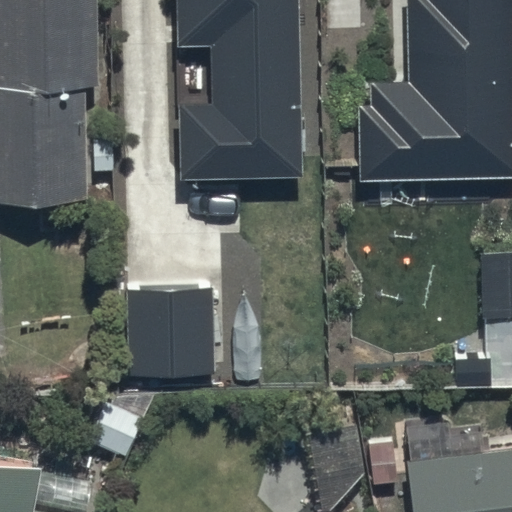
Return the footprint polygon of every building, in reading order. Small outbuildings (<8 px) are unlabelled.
[(96,0),(0,0),(0,193),(85,192),(85,166),(112,166),(111,129),(86,129),(85,73),(97,73),(96,0)] [(295,0),(172,0),(172,38),(208,37),(209,95),(179,96),(180,168),(297,167),(295,0)] [(357,102),(358,171),(511,166),(511,0),(406,0),(408,72),(374,73),(375,102),(357,102)] [(511,247),(483,248),(484,317),(511,316),(511,247)] [(211,280),(122,282),(124,371),(213,369),(211,280)] [(511,349),(460,349),(459,382),(511,382),(511,349)] [(447,415),(401,420),(411,511),(511,511),(511,437),(467,443),(465,425),(449,427),(447,415)] [(92,472),(0,455),(0,511),(68,511),(69,507),(85,510),(92,472)]
